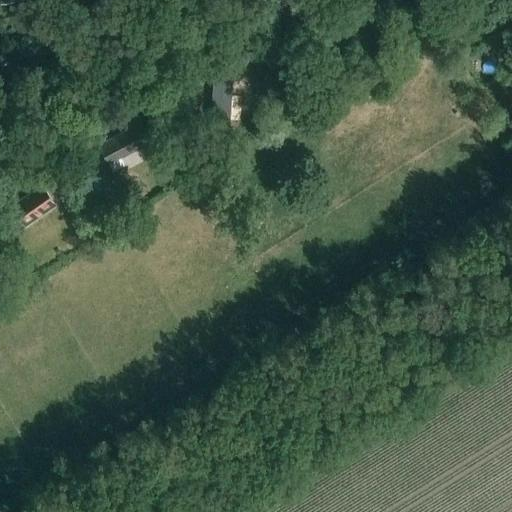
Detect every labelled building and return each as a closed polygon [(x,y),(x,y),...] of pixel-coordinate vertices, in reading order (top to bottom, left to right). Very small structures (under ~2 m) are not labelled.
[(302,0),(275,0),(283,12),(302,0)] [(266,53),(270,65),(286,59),(281,47),(266,53)] [(237,66),(204,62),(200,95),(233,99),(237,66)] [(147,143),(137,123),(101,142),(115,169),(126,162),(123,156),(147,143)] [(105,171),(90,178),(97,190),(111,183),(105,171)] [(45,180),(12,203),(27,224),(59,202),(45,180)] [(87,192),(78,200),(86,210),(96,203),(87,192)]
